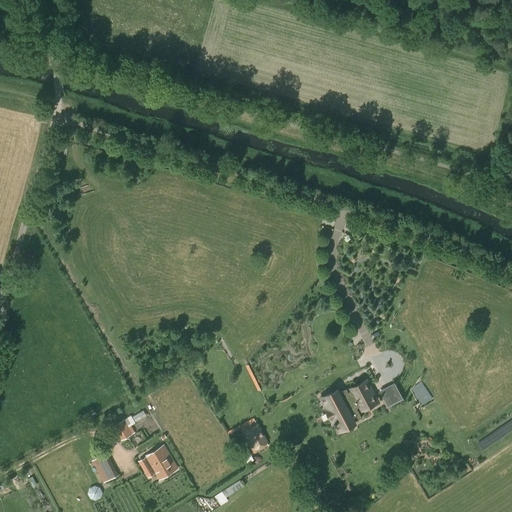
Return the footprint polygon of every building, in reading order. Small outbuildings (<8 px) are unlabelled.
[(421,405),(433,399),(423,381),(411,387),(421,405)] [(332,393),(323,398),(335,421),(334,422),(336,424),(337,424),(340,430),(349,425),(347,420),(352,418),(354,422),(362,418),(357,408),(362,405),(363,408),(373,403),(371,399),(376,397),(369,384),(364,387),(362,383),(352,388),(353,389),(348,392),(346,388),(338,393),(340,396),(336,399),(332,393)] [(136,420),(145,414),(142,410),(134,417),(136,420)] [(131,415),(124,419),(112,425),(121,441),(135,433),(131,425),(135,422),(131,415)] [(482,450),(511,430),(511,420),(478,442),(482,450)] [(241,429),(254,453),(269,445),(267,442),(268,442),(258,423),(257,424),(255,421),(241,429)] [(145,456),(138,461),(148,477),(155,473),(159,479),(178,468),(163,445),(145,456)] [(92,460),(103,482),(118,475),(107,453),(92,460)] [(215,495),(221,505),(229,500),(227,496),(245,485),(241,479),(215,495)] [(103,487),(91,485),(88,497),(100,499),(103,487)]
